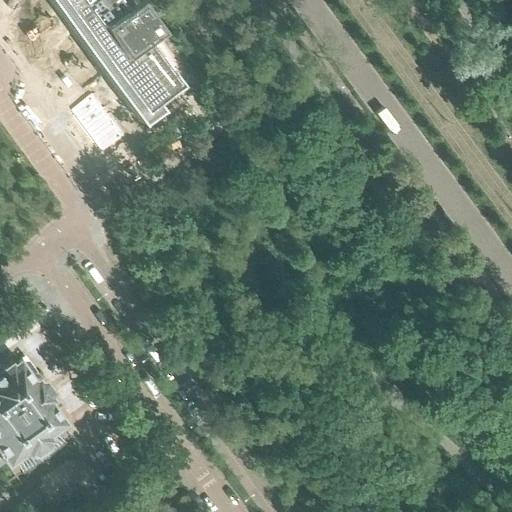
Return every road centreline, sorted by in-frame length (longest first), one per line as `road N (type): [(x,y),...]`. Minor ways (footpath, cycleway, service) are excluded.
road 1 (residential): [(281,511),(70,222),(36,247)]
road 2 (tertiary): [(511,281),(302,0)]
road 3 (residential): [(36,247),(229,511)]
